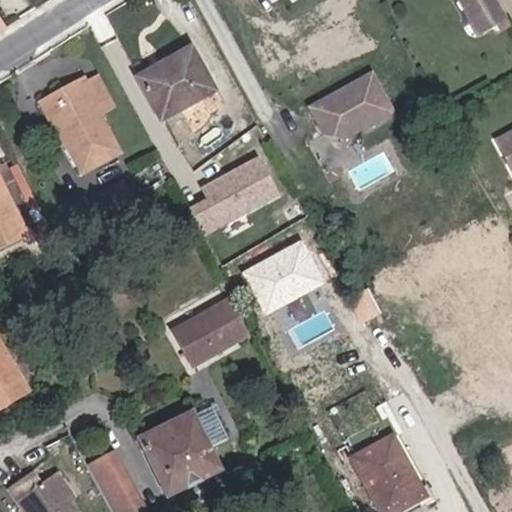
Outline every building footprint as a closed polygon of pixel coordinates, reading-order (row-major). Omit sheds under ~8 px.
[(511,10),(505,0),(466,0),(482,27),(511,10)] [(0,40),(21,28),(4,2),(0,4),(0,40)] [(221,75),(201,46),(152,80),(172,110),(221,75)] [(381,68),(318,102),(332,128),(352,134),(402,108),(381,68)] [(103,84),(66,103),(100,167),(136,147),(116,107),(130,100),(116,72),(101,79),(103,84)] [(62,93),(66,103),(103,84),(101,79),(98,74),(62,93)] [(511,125),(500,131),(511,156),(511,125)] [(9,215),(0,219),(0,244),(1,246),(38,227),(0,151),(0,200),(2,200),(9,215)] [(293,196),(273,158),(215,188),(222,200),(203,210),(216,236),(293,196)] [(107,190),(119,209),(135,200),(125,180),(107,190)] [(2,200),(0,200),(0,219),(9,215),(2,200)] [(497,353),(511,345),(511,230),(450,263),(497,353)] [(312,243),(256,273),(277,312),(333,282),(312,243)] [(261,334),(240,300),(239,300),(182,334),(201,369),(261,334)] [(0,327),(0,387),(25,375),(0,327)] [(0,407),(33,391),(25,375),(0,387),(0,407)] [(236,468),(225,447),(241,438),(224,406),(207,415),(205,411),(151,440),(182,498),(236,468)] [(397,434),(354,456),(381,511),(391,511),(413,501),(417,508),(430,501),(426,493),(397,434)] [(117,447),(86,464),(112,511),(146,511),(152,509),(117,447)] [(36,474),(13,490),(28,511),(79,511),(57,478),(45,487),(36,474)] [(413,501),(391,511),(408,511),(417,508),(413,501)]
